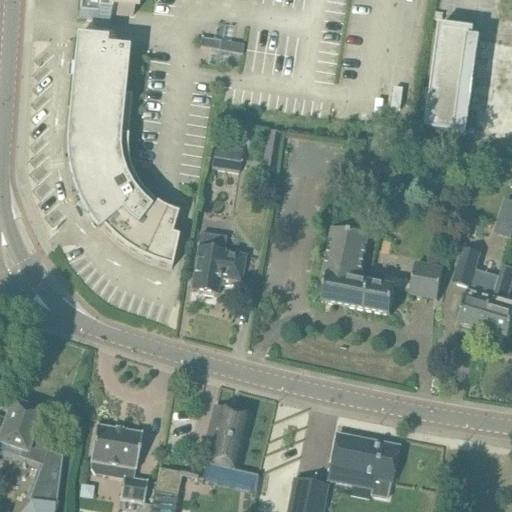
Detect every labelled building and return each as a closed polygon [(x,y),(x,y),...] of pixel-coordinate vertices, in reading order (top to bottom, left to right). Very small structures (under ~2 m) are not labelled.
[(80,0),(79,20),(110,23),(111,16),(133,18),(135,0),(80,0)] [(439,36),(426,133),(468,139),(511,144),(511,45),(474,40),(475,33),(441,28),(439,36)] [(154,266),(172,271),(176,250),(175,249),(178,239),(171,238),(177,216),(173,215),(167,212),(159,208),(153,204),(147,198),(141,190),(135,181),(132,174),(129,167),(128,157),(127,147),(132,96),(125,96),(129,53),(107,50),(107,43),(76,40),(67,131),(66,141),(66,151),(66,157),(68,171),(69,179),(72,188),(76,200),(78,205),(78,206),(84,217),(85,217),(88,223),(95,232),(98,236),(104,231),(107,236),(126,251),(140,259),(154,266)] [(237,45),(203,40),(201,50),(242,57),(244,46),(237,45)] [(282,134),(270,132),(263,172),(275,174),(282,134)] [(215,147),(211,172),(239,177),(243,151),(215,147)] [(511,203),(506,202),(502,214),(511,216),(511,203)] [(369,238),(333,231),(324,277),(328,278),(323,305),(366,313),(372,285),(361,283),(369,238)] [(227,239),(201,235),(200,245),(199,245),(191,293),(218,297),(219,288),(223,289),(234,288),(238,286),(238,284),(241,284),(246,257),(225,254),(227,239)] [(463,251),(453,286),(469,291),(459,326),(484,334),(500,279),(490,276),(490,277),(476,273),(481,257),(463,251)] [(438,303),(442,283),(444,271),(417,266),(413,283),(388,278),(386,288),(372,285),(366,313),(391,318),(396,291),(411,294),(410,297),(438,303)] [(500,279),(484,334),(508,341),(511,332),(511,331),(511,306),(508,305),(511,291),(511,270),(503,268),(500,279)] [(7,423),(0,420),(0,445),(22,453),(19,459),(42,467),(28,507),(24,511),(55,511),(62,459),(50,455),(55,442),(35,434),(41,415),(13,405),(7,423)] [(248,416),(215,408),(212,422),(216,423),(206,466),(235,473),(248,416)] [(110,469),(135,473),(136,473),(142,436),(97,428),(89,471),(95,478),(103,479),(109,474),(110,469)] [(399,450),(336,438),(327,483),(352,488),(354,478),(374,482),(371,498),(387,501),(390,485),(392,485),(399,450)] [(182,476),(159,470),(155,494),(156,494),(177,499),(182,476)] [(133,481),(125,480),(122,502),(144,506),(144,505),(145,503),(148,484),(133,481)] [(322,511),(328,488),(294,481),(288,511),(322,511)] [(156,494),(152,511),(174,511),(177,499),(156,494)]
